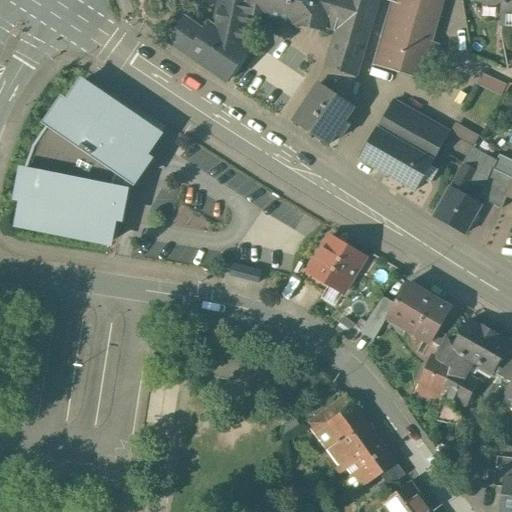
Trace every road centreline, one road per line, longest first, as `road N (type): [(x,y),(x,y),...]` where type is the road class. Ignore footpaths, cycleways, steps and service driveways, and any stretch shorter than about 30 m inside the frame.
road 1 (secondary): [(42,0),(511,297)]
road 2 (residential): [(0,265),(197,296),(279,319),(366,384),(462,511)]
